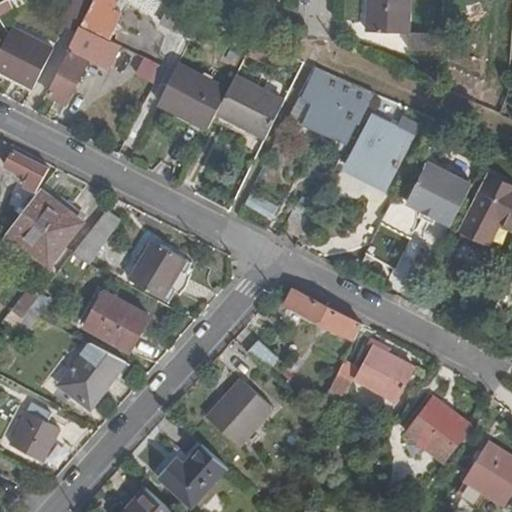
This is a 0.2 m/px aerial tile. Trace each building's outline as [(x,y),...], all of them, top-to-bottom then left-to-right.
[(10,0),(4,0),(0,2),(0,14),(0,15),(15,8),(10,0)] [(29,0),(10,0),(15,8),(30,1),(29,0)] [(78,32),(94,0),(75,0),(63,24),(78,32)] [(96,0),(84,26),(111,40),(124,13),(114,7),(117,0),(96,0)] [(130,0),(117,0),(114,7),(124,13),(130,0)] [(370,0),(369,32),(408,33),(409,0),(370,0)] [(193,38),(201,23),(171,9),(163,23),(193,38)] [(72,45),(59,69),(61,70),(49,95),(68,104),(91,60),(110,69),(122,46),(111,40),(84,26),(74,45),(72,45)] [(9,35),(0,53),(0,70),(35,88),(55,49),(13,27),(9,35)] [(411,49),(439,49),(439,34),(411,33),(411,49)] [(156,84),(165,67),(146,58),(138,74),(156,84)] [(160,102),(211,128),(216,119),(220,112),(230,90),(180,64),(160,102)] [(348,142),(373,94),(315,68),(302,96),(313,101),(303,122),(348,142)] [(256,131),(268,137),(286,101),(237,76),(230,90),(220,112),(256,131)] [(252,138),(256,131),(220,112),(216,119),(252,138)] [(388,187),(420,125),(406,118),(400,129),(375,116),(349,167),(388,187)] [(26,185),(38,191),(49,167),(14,150),(6,166),(29,177),(26,185)] [(440,215),(454,223),(476,181),(431,159),(410,201),(426,208),(440,215)] [(511,183),(493,174),(477,208),(467,227),(490,240),(500,219),(511,225),(511,183)] [(83,223),(41,189),(8,232),(51,265),(83,223)] [(287,228),(303,237),(315,213),(299,205),(287,228)] [(437,221),(440,215),(426,208),(423,214),(437,221)] [(123,221),(108,209),(73,255),(92,265),(123,221)] [(490,240),(467,227),(465,232),(488,244),(490,240)] [(130,280),(170,304),(194,264),(154,240),(130,280)] [(367,264),(404,284),(417,260),(380,240),(367,264)] [(14,310),(24,318),(30,310),(41,297),(31,288),(14,310)] [(363,323),(295,288),(286,305),(355,340),(363,323)] [(86,327),(131,352),(150,317),(105,293),(86,327)] [(30,310),(24,318),(33,325),(39,316),(30,310)] [(261,340),(250,353),(268,370),(280,356),(261,340)] [(92,409),(127,364),(91,344),(61,384),(92,409)] [(398,400),(416,366),(375,346),(358,379),(398,400)] [(357,368),(345,362),(339,374),(323,408),(335,414),(357,368)] [(240,447),(274,409),(243,380),(209,418),(240,447)] [(448,463),(473,427),(433,398),(407,433),(448,463)] [(12,442),(45,460),(61,431),(48,424),(53,415),(33,404),(12,442)] [(511,499),(511,456),(490,442),(467,480),(508,506),(511,499)] [(228,467),(204,444),(188,462),(185,466),(176,458),(159,478),(192,508),(228,467)] [(185,466),(188,462),(180,455),(176,458),(185,466)] [(173,511),(148,488),(136,501),(139,503),(130,511),(173,511)] [(130,511),(139,503),(136,501),(126,511),(130,511)]
